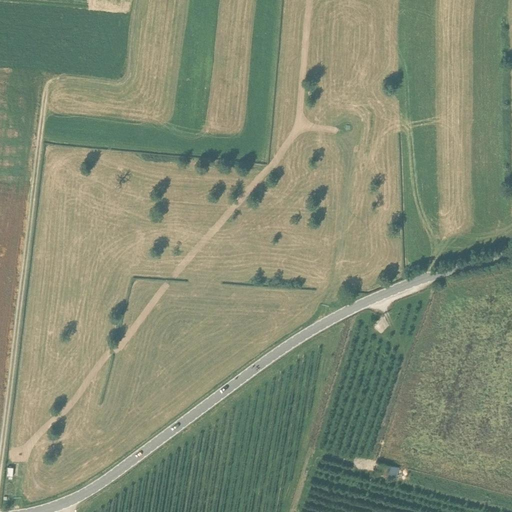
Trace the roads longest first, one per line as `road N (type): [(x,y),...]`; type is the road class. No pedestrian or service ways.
road 1 (unclassified): [(40,511),(104,480),(308,332),(400,287),(511,253)]
road 2 (track): [(0,464),(46,75)]
road 3 (track): [(319,326),(337,275),(350,153)]
road 4 (track): [(46,75),(123,80),(134,0)]
